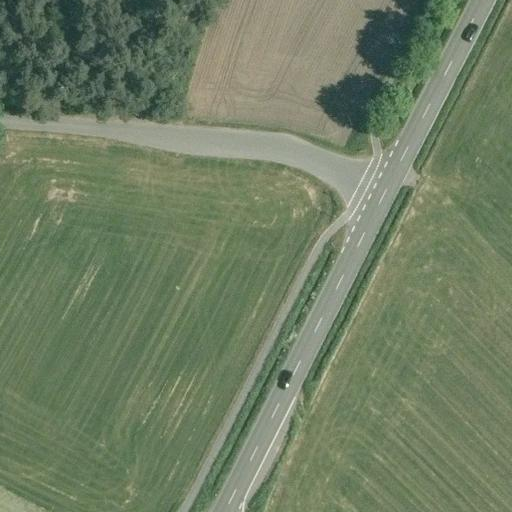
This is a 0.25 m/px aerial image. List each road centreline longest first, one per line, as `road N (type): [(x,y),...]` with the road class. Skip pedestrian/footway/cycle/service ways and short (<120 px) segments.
road 1 (unclassified): [(387,193),(302,152),(0,122)]
road 2 (tertiary): [(387,193),(224,511)]
road 3 (tertiary): [(484,0),(387,193)]
